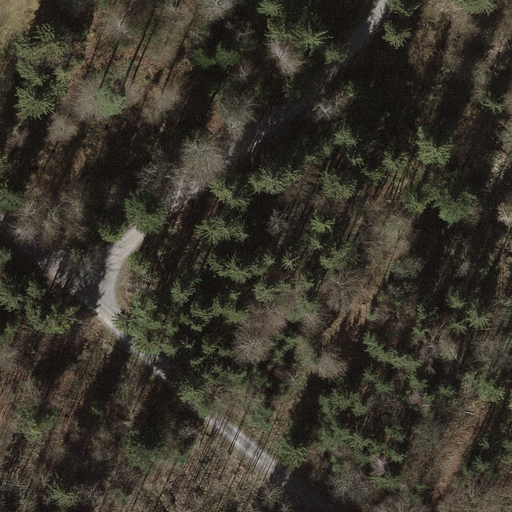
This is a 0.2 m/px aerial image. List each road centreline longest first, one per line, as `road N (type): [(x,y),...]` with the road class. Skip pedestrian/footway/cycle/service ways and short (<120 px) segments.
road 1 (track): [(384,0),(317,81),(192,183),(86,292)]
road 2 (track): [(323,511),(86,292)]
